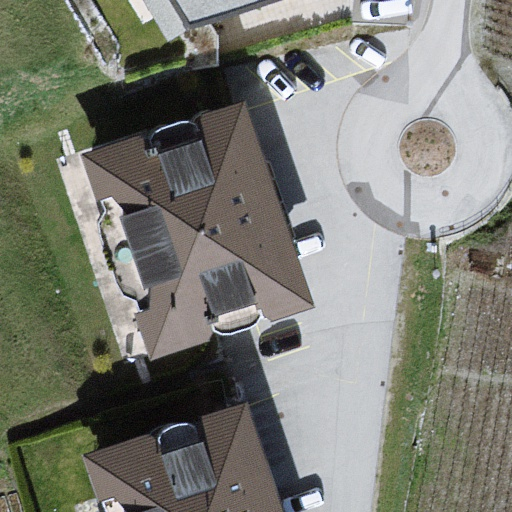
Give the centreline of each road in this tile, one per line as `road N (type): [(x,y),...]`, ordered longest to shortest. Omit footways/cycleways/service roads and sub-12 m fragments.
road 1 (residential): [(458,0),(448,82),(491,164),(486,192),(393,229),(378,265),(380,333),(355,511)]
road 2 (unknown): [(478,131),(405,107),(381,124),(373,165),(378,190),(403,211),(431,217)]
